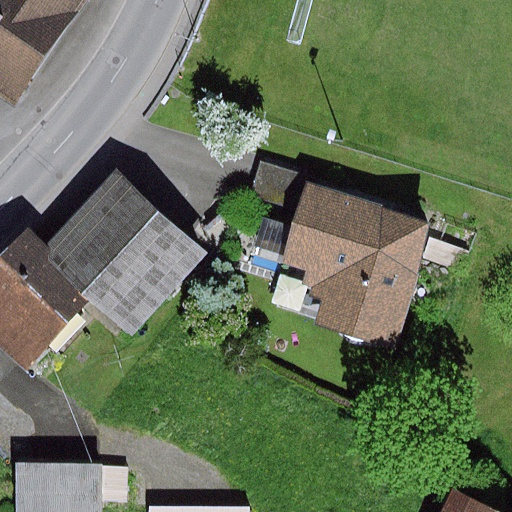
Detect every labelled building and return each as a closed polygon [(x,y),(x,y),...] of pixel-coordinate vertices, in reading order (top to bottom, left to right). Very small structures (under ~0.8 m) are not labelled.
[(0,0),(0,88),(26,106),(98,0),(0,0)] [(255,197),(311,214),(321,183),(322,179),(265,162),(255,197)] [(217,256),(128,172),(58,247),(112,297),(147,330),(217,256)] [(445,227),(321,183),(311,214),(293,263),(317,272),(311,287),(326,325),(401,352),(445,227)] [(112,297),(58,247),(42,230),(0,273),(0,337),(38,374),(112,297)] [(107,511),(109,471),(22,467),(19,511),(107,511)] [(511,511),(465,491),(454,511),(511,511)]
